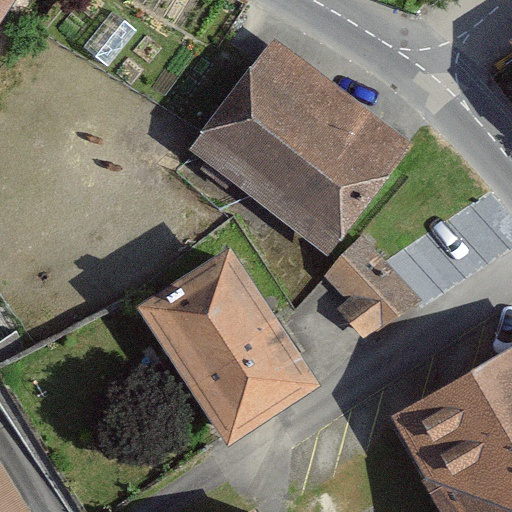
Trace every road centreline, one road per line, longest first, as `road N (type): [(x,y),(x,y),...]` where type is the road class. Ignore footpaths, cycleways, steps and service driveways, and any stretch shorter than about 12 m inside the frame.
road 1 (residential): [(511,276),(157,511)]
road 2 (tertiary): [(425,68),(301,0)]
road 3 (tertiary): [(511,164),(425,68)]
